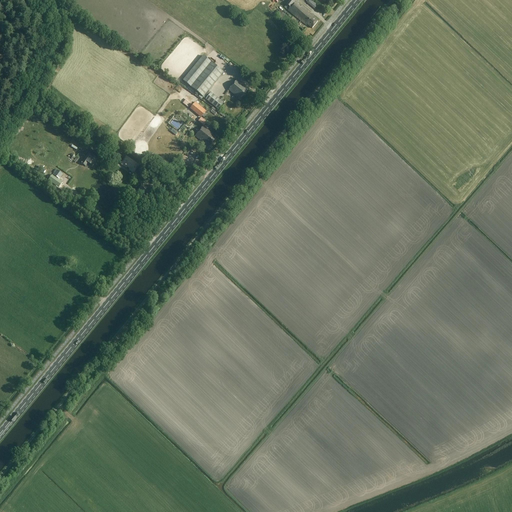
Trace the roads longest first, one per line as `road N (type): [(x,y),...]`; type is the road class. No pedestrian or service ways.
road 1 (unclassified): [(0,477),(393,0)]
road 2 (primary): [(0,433),(356,0)]
road 3 (track): [(52,0),(53,47),(0,137)]
